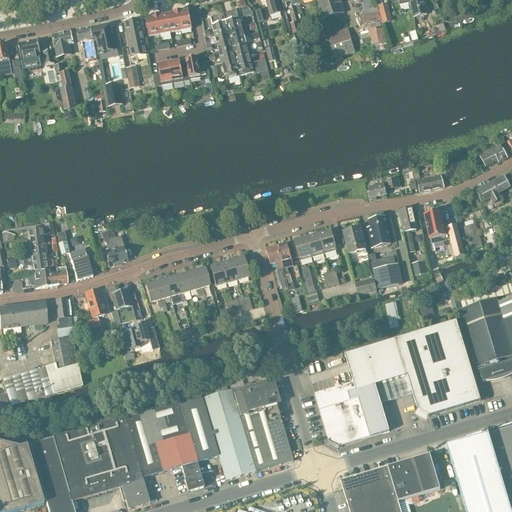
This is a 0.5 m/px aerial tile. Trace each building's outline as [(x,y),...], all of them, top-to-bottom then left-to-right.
[(255,0),(256,3),(264,0),(269,17),(280,14),(276,0),(255,0)] [(281,0),(284,9),(287,8),(285,3),(290,2),(289,0),(281,0)] [(314,0),(321,21),(344,13),(339,0),(314,0)] [(361,5),(362,11),(363,16),(359,17),(361,25),(362,25),(364,33),(370,31),(374,47),(386,43),(383,28),(383,27),(382,25),(383,25),(378,6),(377,7),(375,0),(353,0),(355,7),(361,5)] [(408,0),(409,4),(410,4),(414,19),(427,16),(423,0),(408,0)] [(378,6),(383,25),(392,22),(387,4),(378,6)] [(245,18),(252,16),(247,9),(241,11),(243,16),(245,15),(245,18)] [(255,11),(258,24),(267,21),(264,9),(255,11)] [(178,17),(181,32),(192,30),(188,11),(182,12),(182,11),(177,12),(178,17)] [(223,15),(228,32),(241,28),(240,22),(242,21),(239,11),(223,15)] [(167,19),(170,34),(181,32),(178,17),(177,12),(173,13),(173,14),(167,15),(167,19)] [(156,18),(159,36),(170,34),(167,19),(167,15),(161,16),(161,15),(156,16),(156,18)] [(212,30),(214,36),(228,32),(223,15),(207,20),(210,31),(212,30)] [(149,38),(159,36),(156,18),(156,16),(151,17),(151,18),(145,19),(149,38)] [(123,23),(131,60),(132,64),(138,63),(137,58),(148,56),(141,20),(123,23)] [(290,24),(293,33),(299,32),(296,22),(290,24)] [(313,24),(317,37),(325,35),(322,22),(313,24)] [(97,59),(99,71),(103,95),(106,108),(109,108),(109,109),(123,106),(122,102),(118,84),(106,86),(102,62),(100,55),(102,54),(102,56),(104,55),(104,54),(116,52),(113,36),(111,37),(109,26),(90,30),(95,56),(96,56),(96,59),(97,59)] [(228,32),(230,41),(244,37),(241,28),(228,32)] [(95,72),(99,71),(97,59),(96,59),(96,56),(95,56),(90,30),(77,32),(79,44),(82,44),(84,55),(88,55),(89,61),(93,60),(94,68),(95,72)] [(328,35),(335,59),(354,54),(348,30),(328,35)] [(214,36),(216,45),(230,41),(228,32),(214,36)] [(70,33),(52,36),(56,59),(72,57),(71,51),(71,50),(71,46),(73,46),(70,33)] [(230,41),(232,50),(246,46),(244,37),(230,41)] [(38,41),(18,45),(22,70),(41,67),(39,56),(38,56),(38,54),(40,54),(38,41)] [(216,45),(219,53),(232,50),(230,41),(216,45)] [(0,74),(1,78),(10,76),(12,75),(9,60),(6,45),(0,45),(0,74)] [(232,50),(235,59),(249,55),(246,46),(232,50)] [(275,61),(272,48),(265,49),(269,63),(275,61)] [(219,53),(221,63),(235,59),(232,50),(219,53)] [(51,51),(43,53),(46,66),(54,64),(51,51)] [(235,59),(237,68),(257,63),(257,62),(251,64),(249,55),(235,59)] [(187,69),(188,69),(190,81),(201,79),(200,74),(206,73),(204,56),(192,58),(192,59),(186,61),(187,69)] [(221,63),(224,72),(237,68),(235,59),(221,63)] [(18,60),(12,61),(13,68),(20,67),(18,60)] [(168,64),(172,82),(172,85),(190,82),(190,81),(188,69),(187,69),(181,70),(179,60),(175,61),(175,62),(168,64)] [(277,69),(275,61),(269,63),(271,71),(277,69)] [(152,76),(155,88),(172,85),(172,82),(168,64),(163,65),(162,63),(158,64),(159,74),(152,76)] [(237,68),(240,78),(254,74),(252,68),(258,67),(257,63),(237,68)] [(127,80),(128,82),(129,90),(139,88),(135,67),(125,69),(127,80)] [(20,68),(13,70),(15,78),(21,77),(20,68)] [(224,72),(226,81),(240,78),(237,68),(224,72)] [(268,71),(261,74),(263,81),(269,79),(270,79),(268,71)] [(68,72),(63,73),(57,75),(59,74),(60,76),(57,76),(64,112),(75,110),(68,72)] [(213,93),(211,83),(205,84),(207,95),(207,96),(213,95),(213,94),(213,93)] [(106,112),(106,108),(103,95),(94,96),(95,102),(97,102),(99,113),(106,112)] [(479,158),(485,168),(497,161),(499,164),(507,159),(500,146),(479,158)] [(511,189),(504,176),(475,192),(482,204),(489,200),(493,206),(495,209),(503,205),(501,201),(502,201),(499,195),(511,189)] [(417,182),(419,194),(420,194),(432,192),(444,189),(440,177),(429,180),(417,182)] [(374,186),(367,187),(369,199),(386,196),(386,195),(387,195),(387,191),(399,188),(398,179),(382,182),(382,178),(372,180),(374,186)] [(399,211),(404,235),(408,234),(407,233),(416,231),(411,208),(399,211)] [(431,245),(446,241),(440,211),(438,212),(436,210),(432,211),(431,213),(424,215),(431,245)] [(490,219),(497,239),(507,236),(500,216),(490,219)] [(371,250),(391,246),(385,217),(368,221),(369,228),(366,229),(371,250)] [(459,218),(457,219),(462,240),(467,238),(470,251),(482,248),(475,224),(474,224),(465,227),(462,228),(459,218)] [(457,225),(446,228),(454,258),(455,258),(465,256),(457,225)] [(366,252),(360,228),(343,232),(349,254),(356,253),(357,255),(366,252)] [(26,231),(28,240),(49,236),(48,231),(43,231),(43,229),(26,231)] [(324,255),(336,252),(337,252),(331,232),(328,233),(319,236),(324,255)] [(13,242),(15,236),(5,233),(2,243),(13,242)] [(404,236),(406,244),(413,243),(411,234),(404,236)] [(28,240),(30,257),(47,254),(46,246),(50,246),(48,237),(49,237),(49,236),(28,240)] [(312,259),(324,255),(319,236),(306,239),(312,259)] [(115,239),(110,240),(118,266),(128,263),(127,262),(123,247),(120,237),(115,239)] [(301,262),(312,259),(306,239),(295,242),(295,243),(294,243),(299,262),(301,262)] [(108,252),(103,254),(108,269),(118,266),(110,240),(110,241),(105,242),(108,252)] [(58,244),(61,256),(68,254),(69,254),(66,242),(58,244)] [(413,243),(406,244),(408,254),(415,252),(413,243)] [(276,247),(287,285),(292,284),(287,269),(293,267),(291,260),(287,244),(276,247)] [(282,287),(287,285),(276,247),(266,250),(270,266),(276,264),(278,271),(282,270),(284,277),(280,278),(282,287)] [(69,254),(68,254),(70,259),(71,262),(76,282),(92,278),(85,250),(69,254)] [(30,257),(33,274),(49,271),(49,267),(53,266),(52,260),(48,261),(47,254),(30,257)] [(375,255),(368,256),(371,271),(372,270),(376,290),(402,285),(398,265),(395,266),(393,258),(376,261),(375,255)] [(232,262),(237,282),(248,279),(249,279),(246,268),(243,259),(242,260),(242,259),(232,262)] [(226,285),(237,282),(232,262),(221,265),(226,285)] [(411,264),(414,277),(420,276),(428,275),(425,262),(411,264)] [(216,288),(226,285),(221,265),(210,268),(210,269),(209,269),(215,288),(216,288)] [(45,277),(47,288),(67,285),(65,268),(56,269),(56,270),(56,272),(57,275),(45,277)] [(33,274),(35,288),(35,290),(47,288),(45,277),(57,275),(56,272),(56,270),(49,271),(33,274)] [(194,273),(201,298),(203,304),(207,303),(207,300),(212,298),(209,287),(205,270),(204,270),(194,273)] [(329,273),(333,287),(339,286),(336,275),(335,272),(329,273)] [(511,283),(494,289),(497,299),(511,293),(511,272),(509,274),(511,283)] [(184,276),(189,293),(196,291),(198,299),(201,298),(194,273),(184,276)] [(326,285),(327,289),(333,287),(329,273),(323,275),(326,285)] [(175,278),(181,303),(185,302),(183,295),(189,293),(184,276),(175,278)] [(500,283),(498,276),(479,281),(481,288),(500,283)] [(165,281),(170,299),(176,297),(178,304),(181,303),(175,278),(165,281)] [(306,284),(309,294),(315,292),(314,288),(314,289),(311,279),(305,280),(306,284)] [(373,280),(356,284),(359,296),(376,291),(373,280)] [(154,284),(162,309),(166,308),(163,300),(170,299),(165,281),(154,284)] [(159,310),(162,309),(154,284),(145,287),(150,304),(156,302),(159,310)] [(462,309),(456,311),(461,327),(467,326),(480,367),(482,367),(483,371),(479,372),(483,384),(486,383),(490,383),(495,382),(499,381),(503,380),(507,378),(511,377),(511,375),(511,349),(498,303),(497,299),(494,289),(460,300),(462,309)] [(101,299),(98,291),(98,290),(84,294),(92,320),(105,316),(100,299),(101,299)] [(116,311),(120,326),(135,321),(130,307),(131,307),(129,303),(127,296),(127,292),(112,296),(116,311)] [(245,308),(246,312),(252,310),(249,300),(248,296),(242,298),(245,308)] [(511,299),(498,303),(511,349),(511,299)] [(56,372),(47,374),(53,395),(81,387),(72,336),(73,336),(71,318),(67,319),(67,317),(65,301),(65,300),(55,301),(57,319),(58,326),(56,326),(58,339),(50,341),(54,365),(56,372)] [(231,301),(235,315),(241,313),(240,310),(237,300),(231,301)] [(226,306),(229,317),(235,315),(231,301),(225,303),(226,306)] [(47,325),(43,303),(0,308),(0,327),(1,332),(35,327),(36,331),(42,331),(41,326),(47,325)] [(393,304),(386,305),(391,329),(398,328),(397,321),(399,320),(395,303),(393,304)] [(431,306),(420,310),(423,320),(434,317),(431,306)] [(71,319),(76,342),(81,341),(76,317),(71,319)] [(85,331),(100,327),(97,319),(83,323),(85,331)] [(388,340),(344,354),(353,384),(374,378),(376,386),(407,376),(413,394),(417,410),(418,411),(428,415),(429,416),(480,401),(479,399),(455,320),(388,340)] [(135,331),(124,334),(129,351),(140,348),(139,344),(149,341),(152,352),(159,350),(153,328),(146,330),(145,327),(144,328),(143,324),(134,327),(135,331)] [(199,333),(197,327),(189,329),(190,336),(199,333)] [(97,350),(103,353),(106,346),(101,343),(97,350)] [(315,395),(315,396),(328,441),(339,447),(340,447),(391,432),(382,403),(381,402),(376,386),(374,378),(353,384),(315,395)] [(255,473),(292,462),(276,405),(279,404),(273,384),(270,385),(269,380),(251,385),(251,383),(243,386),(243,388),(241,388),(231,391),(255,473)] [(201,400),(218,457),(225,482),(255,473),(231,391),(201,400)] [(196,464),(197,464),(218,457),(201,400),(179,407),(188,436),(196,464)] [(142,480),(181,468),(184,480),(183,481),(187,493),(204,488),(197,464),(196,464),(188,436),(179,407),(178,402),(124,418),(142,479),(142,480)] [(29,446),(47,511),(73,511),(71,503),(121,488),(128,511),(149,505),(142,480),(142,479),(124,418),(29,446)] [(498,435),(489,438),(510,511),(511,511),(511,431),(499,435),(498,435)] [(483,440),(453,449),(471,511),(510,511),(489,438),(484,439),(483,440)] [(0,511),(20,511),(43,506),(25,447),(18,450),(0,445),(0,511)] [(412,460),(423,495),(440,490),(429,455),(412,460)] [(387,468),(398,503),(423,495),(412,460),(387,468)] [(387,468),(340,482),(349,511),(400,511),(398,503),(387,468)]
